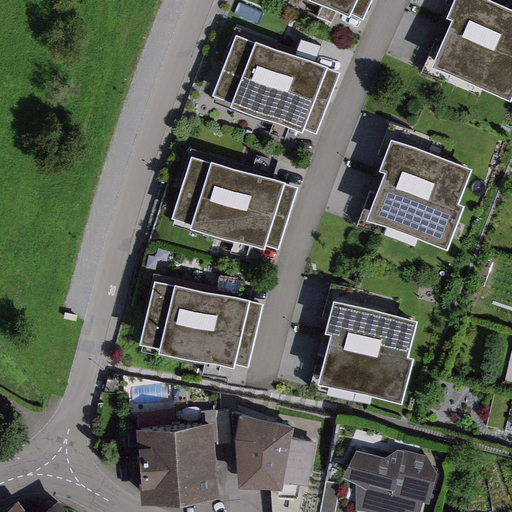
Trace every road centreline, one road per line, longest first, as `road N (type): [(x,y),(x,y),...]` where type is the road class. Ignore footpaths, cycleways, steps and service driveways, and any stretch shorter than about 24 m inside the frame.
road 1 (residential): [(204,0),(169,84),(57,479)]
road 2 (residential): [(397,0),(302,232),(255,394)]
